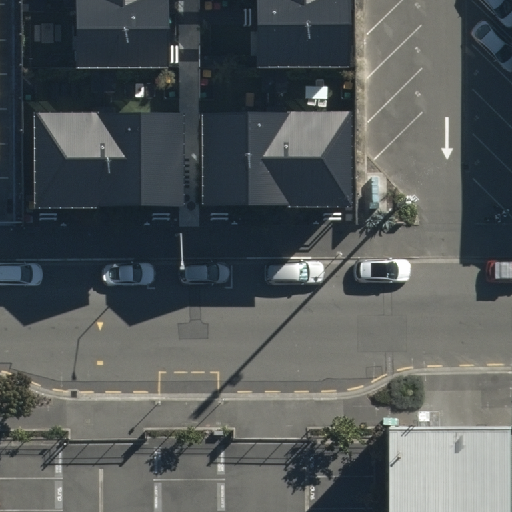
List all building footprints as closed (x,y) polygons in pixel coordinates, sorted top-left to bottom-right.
[(168,0),(73,0),(73,72),(168,73),(168,0)] [(346,0),(253,0),(254,75),(348,74),(346,0)] [(177,121),(28,120),(28,216),(177,217),(177,121)] [(348,121),(199,120),(199,214),(348,214),(348,121)] [(511,511),(511,427),(384,428),(384,511),(511,511)]
